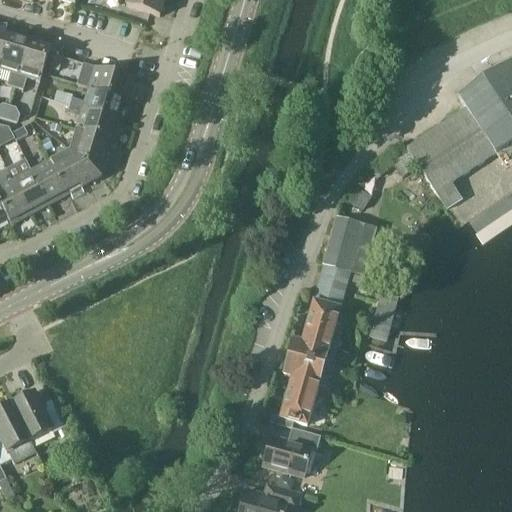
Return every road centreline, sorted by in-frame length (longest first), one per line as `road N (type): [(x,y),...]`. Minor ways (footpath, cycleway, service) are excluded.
road 1 (tertiary): [(14,304),(124,250),(164,219),(188,185),(245,0)]
road 2 (residential): [(196,511),(257,401),(321,216)]
road 3 (residential): [(0,250),(23,248),(123,196),(165,60)]
road 4 (residential): [(0,8),(165,60)]
